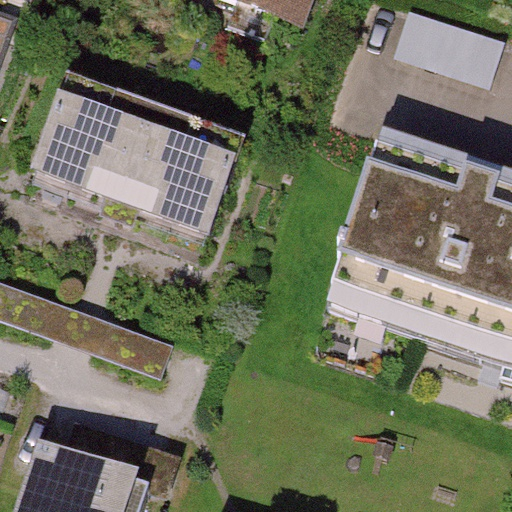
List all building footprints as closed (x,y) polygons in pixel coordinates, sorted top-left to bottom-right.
[(216,0),(239,9),(229,36),(265,50),(276,22),(300,31),(310,0),(216,0)] [(411,24),(396,67),(490,98),(504,55),(411,24)] [(0,69),(9,45),(0,41),(0,69)] [(69,90),(36,180),(123,212),(156,122),(69,90)] [(156,122),(123,212),(210,244),(243,154),(156,122)] [(320,318),(511,380),(511,197),(374,152),(320,318)] [(168,354),(0,289),(0,330),(159,389),(168,354)] [(140,511),(147,492),(49,459),(30,511),(140,511)]
